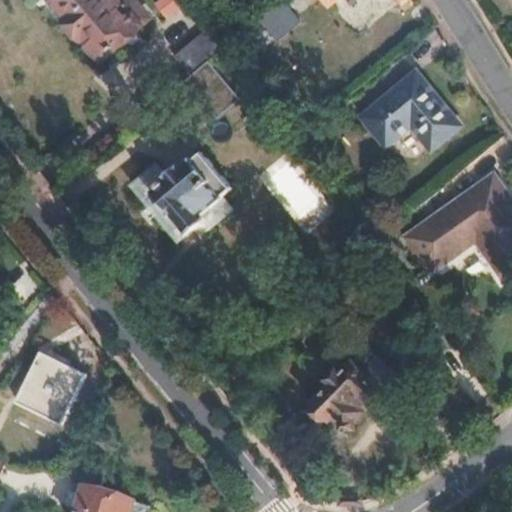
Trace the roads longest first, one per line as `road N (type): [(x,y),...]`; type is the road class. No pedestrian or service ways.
road 1 (residential): [(279,511),(0,176)]
road 2 (residential): [(408,511),(511,437)]
road 3 (residential): [(446,0),(511,106)]
